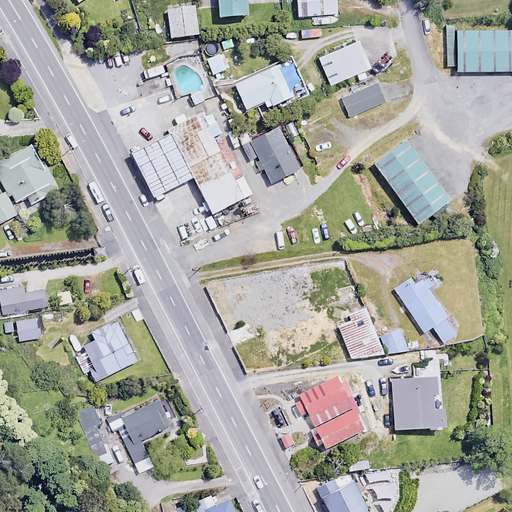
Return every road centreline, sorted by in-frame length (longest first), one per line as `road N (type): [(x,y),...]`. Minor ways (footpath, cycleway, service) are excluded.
road 1 (trunk): [(6,0),(278,511)]
road 2 (residential): [(400,0),(418,75),(460,120)]
